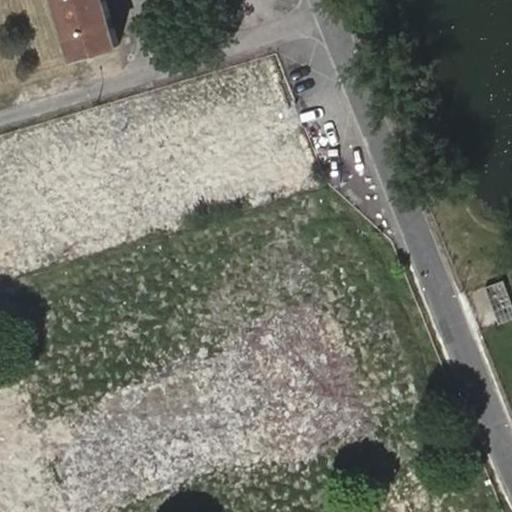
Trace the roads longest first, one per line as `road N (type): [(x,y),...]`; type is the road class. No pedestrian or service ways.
road 1 (unclassified): [(328,14),(511,462)]
road 2 (residential): [(328,14),(157,72)]
road 3 (residential): [(157,72),(0,117)]
